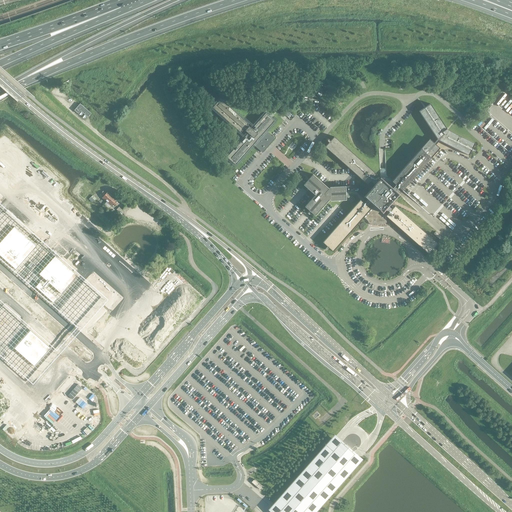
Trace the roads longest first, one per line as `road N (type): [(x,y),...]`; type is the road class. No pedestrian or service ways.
road 1 (motorway): [(15,82),(236,0)]
road 2 (secondary): [(168,207),(0,78)]
road 3 (motorway): [(15,82),(176,0)]
road 4 (secondary): [(389,395),(257,273)]
road 5 (secondary): [(252,288),(383,407)]
road 6 (tertiary): [(0,465),(34,478),(70,476),(104,456),(142,413)]
road 7 (tertiary): [(132,403),(72,460),(29,463),(0,448)]
road 8 (tertiary): [(148,406),(252,288)]
road 9 (secondary): [(383,407),(501,511)]
road 10 (tertiary): [(243,279),(138,396)]
road 11 (track): [(213,43),(152,62),(93,130)]
road 12 (secondary): [(511,504),(398,403)]
road 13 (motorway): [(0,63),(119,3)]
road 14 (unknown): [(81,232),(89,219),(0,144)]
road 15 (motorway): [(0,44),(119,3)]
